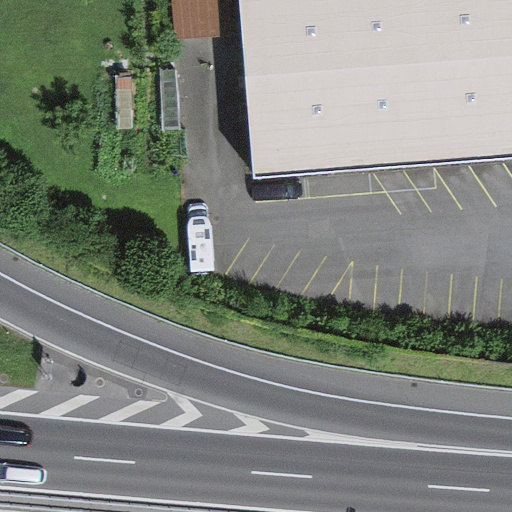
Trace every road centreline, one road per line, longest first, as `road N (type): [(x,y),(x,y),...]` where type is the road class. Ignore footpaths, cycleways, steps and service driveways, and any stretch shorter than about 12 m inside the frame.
road 1 (motorway): [(511,442),(286,407),(214,387),(86,340),(0,296)]
road 2 (motorway): [(511,492),(0,451)]
